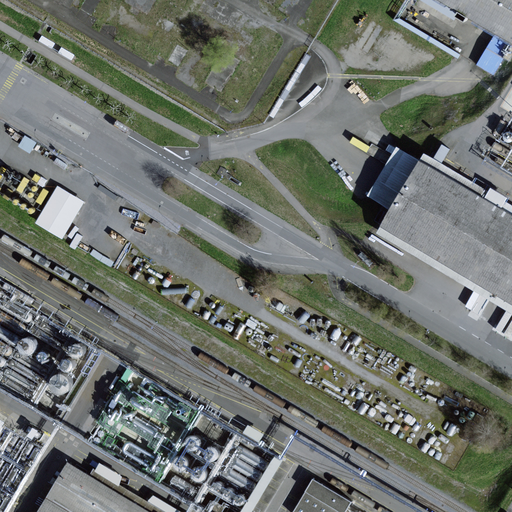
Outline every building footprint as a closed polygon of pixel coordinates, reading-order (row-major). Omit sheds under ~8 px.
[(511,0),(446,0),(511,37),(511,0)] [(511,118),(500,139),(511,146),(511,118)] [(490,297),(511,260),(511,209),(425,161),(382,234),(490,297)] [(37,220),(64,236),(86,198),(59,182),(37,220)] [(511,260),(490,297),(511,309),(511,260)] [(0,383),(62,419),(103,348),(0,284),(0,383)] [(253,511),(284,460),(130,367),(88,436),(220,511),(253,511)] [(8,511),(44,445),(0,418),(0,511),(8,511)] [(153,511),(67,463),(39,511),(153,511)] [(331,488),(322,482),(302,511),(353,511),(358,505),(331,488)]
